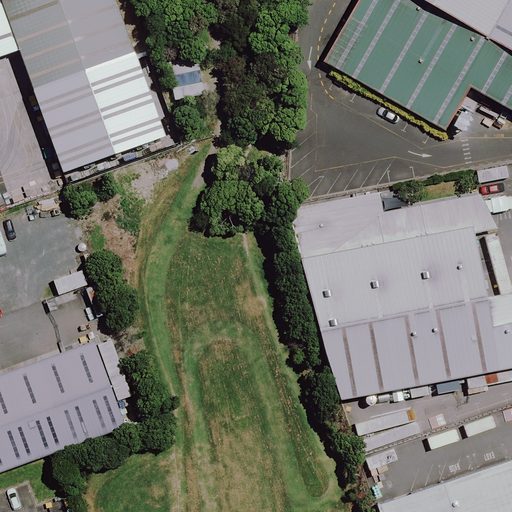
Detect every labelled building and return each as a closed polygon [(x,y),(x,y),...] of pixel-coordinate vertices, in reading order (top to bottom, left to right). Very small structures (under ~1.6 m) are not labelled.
[(114,0),(0,0),(0,2),(18,51),(63,173),(164,136),(114,0)] [(511,61),(405,0),(344,0),(314,54),(439,126),(463,85),(511,112),(511,61)] [(511,0),(405,0),(511,61),(511,0)] [(0,57),(18,51),(0,2),(0,57)] [(173,74),(202,68),(200,56),(171,62),(173,74)] [(175,86),(203,81),(201,69),(172,74),(175,86)] [(177,99),(206,93),(204,81),(175,87),(177,99)] [(285,212),(337,400),(511,366),(511,293),(480,299),(468,235),(485,231),(477,191),(381,210),(377,195),(285,212)] [(94,342),(0,376),(0,472),(125,428),(94,342)] [(359,511),(511,511),(511,508),(495,464),(359,511)]
